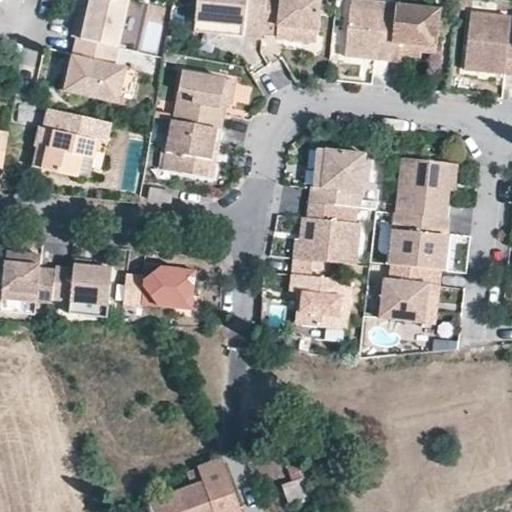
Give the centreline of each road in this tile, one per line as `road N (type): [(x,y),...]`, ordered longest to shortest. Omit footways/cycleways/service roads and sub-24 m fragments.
road 1 (residential): [(500,125),(320,106),(285,111),(265,138),(253,215),(212,234),(0,213)]
road 2 (residential): [(477,336),(500,125)]
